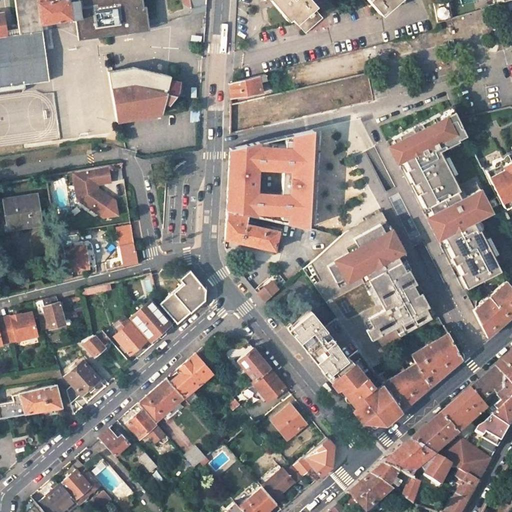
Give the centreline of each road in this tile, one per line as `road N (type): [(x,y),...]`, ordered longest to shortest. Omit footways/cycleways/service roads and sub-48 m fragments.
road 1 (residential): [(233,294),(18,486),(6,511)]
road 2 (unclassified): [(209,255),(222,0)]
road 3 (unclassified): [(154,264),(137,177),(121,154),(0,174)]
road 4 (unclassified): [(365,456),(233,294)]
road 5 (primary): [(365,456),(511,330)]
road 6 (unclassified): [(154,264),(0,303)]
